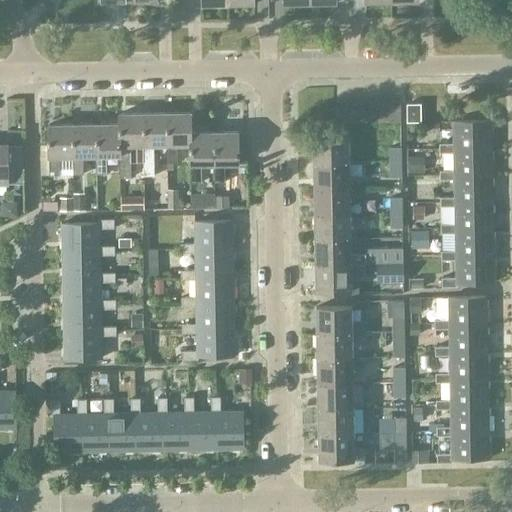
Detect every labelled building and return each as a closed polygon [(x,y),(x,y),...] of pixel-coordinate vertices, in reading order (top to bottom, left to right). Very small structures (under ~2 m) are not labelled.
[(334,123),(346,123),(345,101),(334,102),(334,123)] [(346,123),(357,123),(356,101),(345,101),(346,123)] [(357,123),(367,122),(367,101),(356,101),(357,123)] [(367,122),(378,122),(378,101),(367,101),(367,122)] [(378,122),(389,122),(389,101),(378,101),(378,122)] [(389,101),(389,122),(400,122),(399,101),(389,101)] [(406,104),(406,122),(420,122),(420,103),(406,104)] [(190,132),(190,133),(190,112),(165,113),(166,145),(166,163),(176,163),(176,145),(190,145),(190,132)] [(142,113),(118,114),(118,124),(119,156),(119,178),(129,177),(129,146),(143,146),(142,113)] [(153,145),(166,145),(165,113),(142,113),(143,146),(143,175),(153,175),(153,145)] [(453,148),(490,147),(490,120),(452,121),(453,144),(439,144),(439,152),(453,152),(453,148)] [(82,157),(96,156),(95,124),(71,125),(71,157),(72,175),(82,175),(82,157)] [(105,156),(119,156),(118,124),(95,124),(96,156),(96,174),(106,174),(105,156)] [(58,157),(71,157),(71,125),(47,125),(48,157),(49,157),(49,175),(59,175),(58,157)] [(200,165),(213,165),(213,132),(190,133),(190,132),(190,145),(190,183),(201,183),(200,165)] [(213,132),(213,165),(214,182),(224,182),(224,164),(238,164),(237,132),(213,132)] [(313,163),(348,163),(348,137),(313,137),(313,163)] [(389,162),(401,162),(400,147),(389,147),(389,162)] [(453,175),(491,174),(490,147),(453,148),(453,152),(453,171),(439,171),(440,179),(453,179),(453,175)] [(401,162),(389,162),(390,177),(401,177),(401,162)] [(313,189),(348,188),(348,163),(313,163),(313,189)] [(454,202),(491,201),(491,174),(453,175),(453,179),(454,197),(440,198),(440,206),(454,205),(454,202)] [(314,214),(349,213),(348,188),(313,189),(314,214)] [(390,212),(402,212),(401,197),(390,197),(390,212)] [(454,228),(492,228),(491,201),(454,202),(454,205),(454,224),(440,224),(441,232),(454,232),(454,228)] [(413,217),(425,216),(425,223),(435,223),(434,206),(412,207),(413,217)] [(402,212),(390,212),(391,227),(402,227),(402,212)] [(314,239),(349,238),(349,213),(314,214),(314,239)] [(99,250),(98,247),(98,228),(112,228),(112,220),(98,220),(98,223),(61,224),(61,251),(99,250)] [(194,249),(231,248),(231,221),(193,221),(194,244),(180,244),(180,252),(194,252),(194,249)] [(455,255),(492,254),(492,228),(454,228),(454,232),(455,251),(441,251),(441,259),(455,259),(455,255)] [(425,231),(409,231),(409,250),(425,250),(425,231)] [(349,238),(314,239),(314,264),(349,263),(365,263),(365,253),(349,254),(349,238)] [(99,277),(99,273),(99,255),(113,254),(113,246),(98,247),(99,250),(61,251),(62,277),(99,277)] [(402,247),(391,248),(391,263),(402,262),(402,247)] [(195,276),(232,275),(231,248),(194,249),(194,252),(194,271),(180,271),(180,279),(195,279),(195,276)] [(455,255),(455,259),(455,278),(441,278),(441,287),(456,286),(456,283),(493,282),(492,254),(455,255)] [(391,263),(377,263),(377,278),(403,278),(402,262),(391,263)] [(357,278),(349,278),(349,263),(314,264),(315,291),(350,290),(350,294),(357,294),(357,278)] [(100,304),(99,300),(99,281),(113,281),(113,273),(99,273),(99,277),(62,277),(62,305),(100,304)] [(195,302),(233,302),(232,275),(195,276),(195,279),(195,298),(181,298),(181,306),(195,305),(195,302)] [(448,324),(485,324),(485,296),(447,297),(448,320),(434,320),(434,328),(448,328),(448,324)] [(100,331),(100,327),(100,308),(114,308),(114,300),(99,300),(100,304),(62,305),(63,331),(100,331)] [(196,329),(233,328),(233,302),(195,302),(195,305),(196,324),(181,325),(182,333),(196,332),(196,329)] [(363,322),(351,322),(351,306),(315,307),(316,333),(351,332),(363,332),(363,322)] [(392,332),(404,332),(404,316),(392,316),(392,332)] [(430,347),(431,324),(419,324),(419,346),(430,347)] [(448,351),(486,350),(485,324),(448,324),(448,328),(448,346),(434,347),(434,355),(448,355),(448,351)] [(100,331),(63,331),(63,359),(100,358),(100,335),(115,335),(114,327),(100,327),(100,331)] [(196,329),(196,332),(196,351),(182,352),(182,360),(197,359),(197,357),(234,356),(233,328),(196,329)] [(316,358),(352,357),(351,332),(316,333),(316,358)] [(404,332),(392,332),(393,347),(404,347),(404,332)] [(449,378),(486,377),(486,350),(448,351),(448,355),(449,373),(435,374),(435,382),(449,381),(449,378)] [(317,383),(352,383),(352,357),(316,358),(317,383)] [(393,382),(404,382),(404,367),(393,367),(393,382)] [(236,387),(252,386),(251,369),(236,370),(236,387)] [(449,405),(487,404),(486,377),(449,378),(449,381),(449,400),(435,400),(435,408),(449,408),(449,405)] [(404,382),(393,382),(393,397),(404,397),(404,382)] [(317,408),(353,408),(352,383),(317,383),(317,408)] [(0,428),(15,428),(14,390),(0,390),(0,428)] [(215,412),(211,412),(192,412),(192,398),(184,398),(184,412),(188,412),(189,450),(216,449),(215,412)] [(215,412),(216,449),(242,449),(242,411),(219,412),(218,398),(210,398),(211,412),(215,412)] [(161,412),(157,413),(138,413),(138,399),(130,399),(130,413),(134,413),(135,451),(162,450),(161,412)] [(188,412),(184,412),(165,413),(165,399),(157,399),(157,413),(161,412),(162,450),(189,450),(188,412)] [(80,414),(77,414),(58,414),(58,400),(50,401),(50,415),(53,415),(54,452),(81,452),(80,414)] [(107,413),(104,414),(85,414),(85,400),(77,400),(77,414),(80,414),(81,452),(108,451),(107,413)] [(134,413),(130,413),(112,413),(111,400),(104,400),(104,414),(107,413),(108,451),(135,451),(134,413)] [(450,431),(487,431),(487,404),(449,405),(449,408),(450,427),(436,427),(436,435),(450,435),(450,431)] [(318,434),(353,433),(353,408),(317,408),(318,434)] [(394,433),(405,432),(405,417),(394,417),(394,433)] [(450,431),(450,435),(450,454),(436,454),(436,462),(451,462),(451,459),(488,458),(487,431),(450,431)] [(405,432),(394,433),(395,447),(406,447),(405,432)] [(363,447),(353,447),(353,433),(318,434),(318,460),(363,459),(363,447)]
